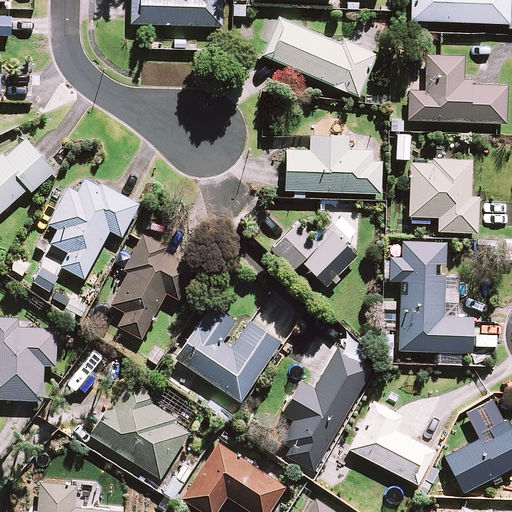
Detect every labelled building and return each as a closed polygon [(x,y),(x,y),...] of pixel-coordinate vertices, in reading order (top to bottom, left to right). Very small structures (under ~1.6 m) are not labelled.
[(152,29),(224,30),(225,0),(132,0),(132,28),(152,29)] [(413,0),(413,24),(510,26),(510,0),(413,0)] [(279,19),(261,59),(265,60),(359,102),(379,57),(344,42),(342,47),(279,19)] [(0,39),(11,39),(11,20),(0,20),(0,39)] [(498,127),(507,127),(509,90),(472,88),(472,84),(465,84),(466,60),(426,59),(425,95),(410,94),(409,123),(498,127)] [(408,135),(395,135),(394,159),(406,160),(408,135)] [(285,194),(381,197),(382,166),(373,165),(374,156),(349,155),(349,141),(310,139),(309,154),(286,153),(285,194)] [(0,217),(27,193),(31,198),(55,176),(26,144),(7,161),(3,157),(0,159),(0,217)] [(471,202),(472,163),(434,162),(434,167),(410,167),(409,221),(439,222),(439,235),(478,237),(479,202),(471,202)] [(63,270),(85,281),(110,233),(124,241),(141,208),(101,187),(100,190),(86,183),(79,196),(70,191),(50,229),(59,234),(52,247),(70,256),(63,270)] [(303,265),(327,290),(357,259),(345,248),(350,243),(335,229),(317,246),(299,228),(272,254),(293,275),(303,265)] [(104,323),(142,342),(166,296),(180,303),(197,271),(166,255),(168,251),(144,238),(125,274),(129,276),(104,323)] [(400,354),(473,357),(474,322),(445,321),(446,284),(403,282),(400,354)] [(86,308),(69,296),(61,309),(78,320),(86,308)] [(175,362),(241,406),(282,345),(250,324),(232,351),(223,345),(237,325),(211,308),(175,362)] [(20,321),(0,319),(0,402),(43,405),(45,369),(56,370),(58,333),(20,331),(20,321)] [(59,339),(58,341),(59,343),(59,345),(60,347),(61,349),(62,350),(64,352),(66,353),(67,353),(69,353),(71,353),(73,353),(75,352),(77,351),(78,350),(80,348),(81,346),(81,344),(82,342),(81,340),(81,338),(80,337),(79,335),(78,333),(76,332),(74,331),(72,331),(71,330),(68,330),(67,331),(65,332),(63,333),(61,334),(60,336),(59,337),(59,339)] [(391,361),(392,335),(377,334),(376,361),(391,361)] [(314,476),(374,370),(338,350),(314,392),(300,384),(281,417),(294,424),(281,446),(291,451),(286,460),(314,476)] [(110,408),(90,440),(160,484),(190,436),(175,427),(178,422),(153,407),(158,401),(132,384),(115,411),(110,408)] [(349,453),(418,488),(436,455),(397,435),(405,421),(374,405),(349,453)] [(464,496),(511,471),(511,432),(507,423),(489,432),(494,442),(482,448),(479,442),(445,460),(464,496)] [(245,511),(273,511),(288,490),(219,446),(182,503),(196,511),(220,511),(228,501),(245,511)] [(106,470),(86,460),(77,477),(97,487),(106,470)] [(75,511),(78,488),(40,485),(37,511),(75,511)] [(172,499),(158,490),(149,503),(162,511),(172,499)] [(331,511),(317,502),(309,511),(331,511)]
